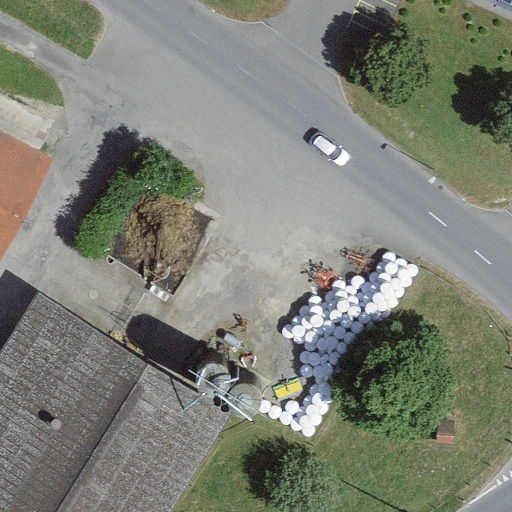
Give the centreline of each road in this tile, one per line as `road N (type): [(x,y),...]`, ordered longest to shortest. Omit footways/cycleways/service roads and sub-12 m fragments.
road 1 (unclassified): [(511,283),(397,185),(144,0)]
road 2 (unknown): [(174,20),(0,276)]
